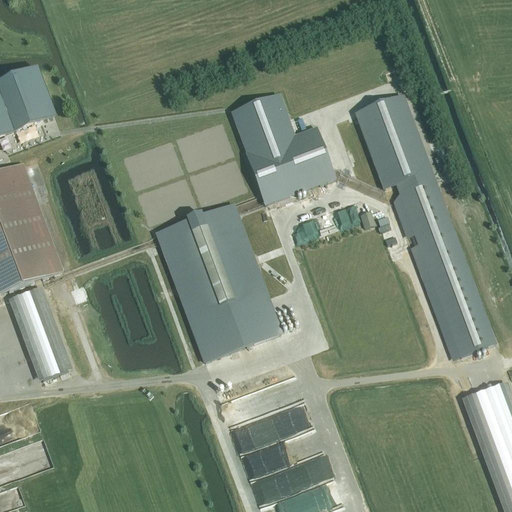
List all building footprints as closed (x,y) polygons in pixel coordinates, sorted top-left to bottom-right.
[(0,298),(35,285),(63,275),(37,206),(36,202),(32,194),(31,190),(23,169),(22,167),(14,170),(0,174),(0,134),(53,115),(39,77),(40,76),(38,71),(33,73),(34,76),(0,89),(0,298)] [(461,360),(496,347),(403,100),(356,117),(384,193),(397,188),(461,360)] [(260,106),(256,107),(252,109),(249,111),(246,114),(243,117),(241,121),(240,125),(239,129),(239,133),(240,137),(247,157),(247,158),(261,198),(265,208),(293,198),(336,182),(335,182),(332,172),(317,132),(295,140),(287,119),(285,116),(282,113),(279,110),(275,108),(272,107),(268,106),(264,105),(260,106)] [(158,237),(206,366),(281,337),(233,209),(203,220),(202,218),(187,223),(188,226),(158,237)] [(376,229),(372,218),(361,222),(364,233),(376,229)] [(388,220),(387,220),(378,223),(380,229),(389,225),(390,225),(388,220)] [(395,239),(394,239),(385,242),(387,249),(397,245),(398,245),(395,239)] [(73,290),(76,304),(91,300),(87,287),(73,290)] [(68,374),(38,292),(13,302),(44,384),(68,374)] [(466,401),(507,511),(511,511),(511,411),(503,387),(466,401)] [(323,438),(312,438),(312,444),(311,444),(312,451),(306,451),(307,458),(310,458),(310,454),(317,453),(317,454),(324,454),(323,438)] [(14,459),(15,472),(4,472),(4,477),(22,476),(21,462),(24,462),(23,452),(19,453),(20,459),(14,459)] [(338,482),(259,507),(260,511),(330,511),(346,507),(338,482)]
